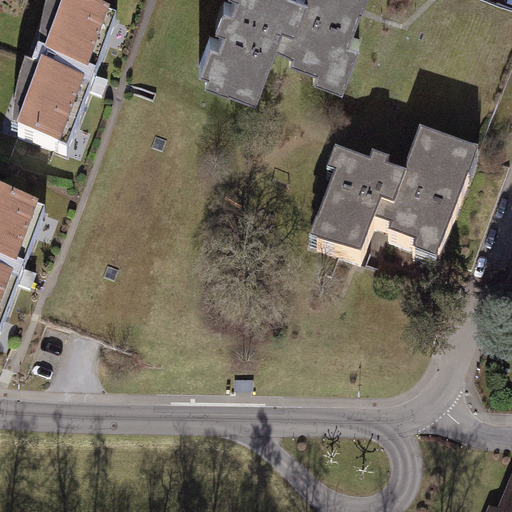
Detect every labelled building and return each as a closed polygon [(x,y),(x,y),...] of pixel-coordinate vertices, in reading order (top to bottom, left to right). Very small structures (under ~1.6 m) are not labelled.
[(250,0),(217,86),(281,111),(302,56),(321,64),(316,77),(366,97),(388,40),(377,36),(390,0),(250,0)] [(73,2),(20,141),(71,161),(124,22),(73,2)] [(388,254),(448,277),(493,161),(422,134),(406,175),(376,163),(371,178),(348,169),(354,155),(339,149),(326,183),(337,188),(322,229),(310,225),(300,250),(379,280),(388,254)] [(5,197),(0,210),(0,354),(3,356),(57,216),(5,197)] [(493,508),(491,511),(511,511),(511,485),(501,511),(493,508)]
